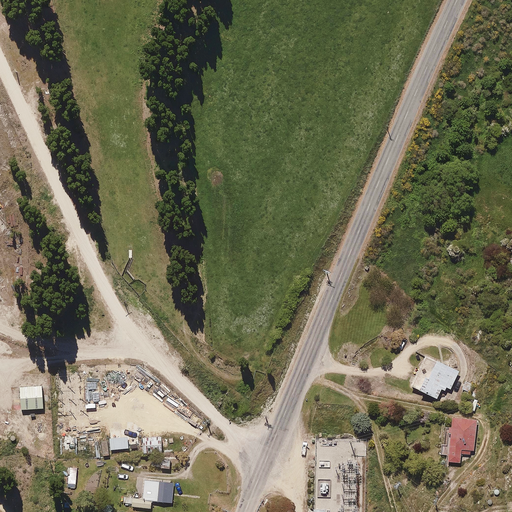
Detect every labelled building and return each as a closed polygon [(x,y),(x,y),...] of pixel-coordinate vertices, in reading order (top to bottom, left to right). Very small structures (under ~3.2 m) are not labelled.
[(418,352),(401,387),(430,402),(448,367),(418,352)] [(48,392),(32,392),(32,402),(47,402),(48,392)] [(466,416),(435,413),(432,458),(447,460),(448,447),(463,448),(466,416)] [(139,458),(150,458),(150,470),(170,470),(170,457),(164,457),(164,448),(170,448),(170,437),(139,438),(139,458)] [(149,509),(153,509),(154,504),(174,505),(175,481),(142,480),(142,498),(129,498),(128,508),(149,509)] [(332,480),(318,481),(319,499),(333,498),(332,480)]
